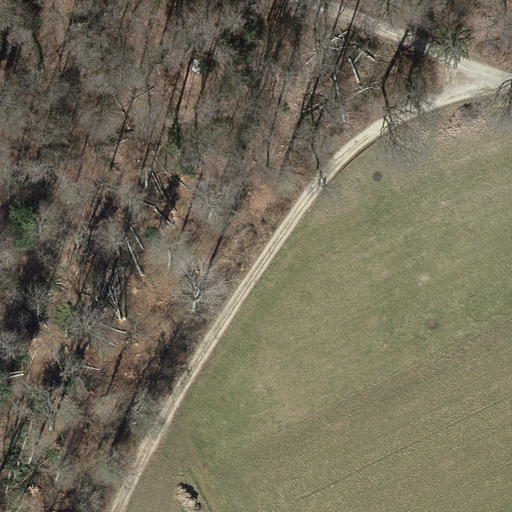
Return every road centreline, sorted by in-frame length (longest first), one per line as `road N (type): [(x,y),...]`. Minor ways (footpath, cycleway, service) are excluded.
road 1 (track): [(122,511),(162,423),(277,231),(356,135),(503,83)]
road 2 (track): [(287,0),(511,83)]
road 3 (track): [(177,397),(218,511)]
